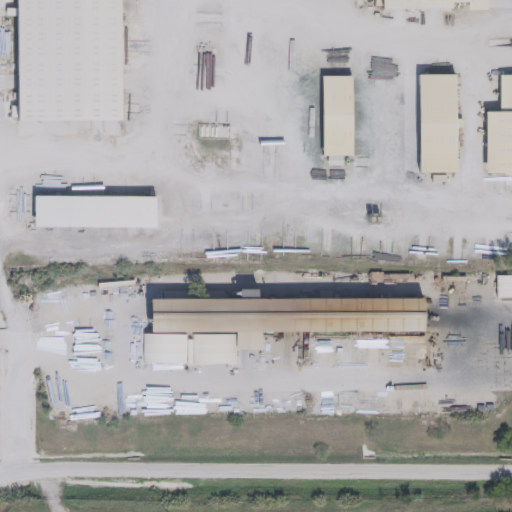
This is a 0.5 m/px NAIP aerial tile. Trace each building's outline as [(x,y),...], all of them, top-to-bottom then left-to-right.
[(17,119),(17,0),(119,0),(119,119),(17,119)] [(487,0),(487,9),(469,9),(469,3),(452,3),(452,8),(382,8),(382,0),(487,0)] [(418,74),(457,74),(457,172),(418,172),(418,74)] [(486,111),(500,111),(501,74),(511,74),(511,172),(485,172),(486,111)] [(351,155),(322,155),(322,75),(351,75),(351,155)] [(157,195),(157,226),(34,226),(34,195),(157,195)] [(423,297),(423,332),(150,332),(150,298),(423,297)]
